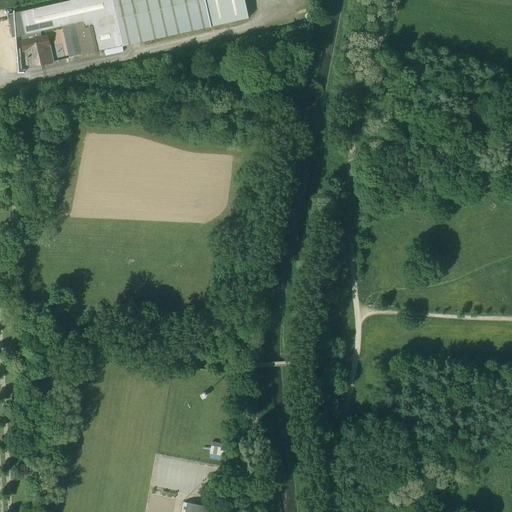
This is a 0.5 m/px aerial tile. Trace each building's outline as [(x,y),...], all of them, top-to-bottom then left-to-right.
[(26,35),(34,33),(41,32),(63,26),(76,23),(83,55),(98,51),(105,50),(106,56),(124,52),(122,46),(211,26),(249,18),(245,0),(71,0),(21,11),(8,14),(13,37),(26,35)] [(76,23),(63,26),(69,58),(83,55),(76,23)] [(31,66),(41,64),(54,61),(51,49),(48,35),(42,37),(41,32),(34,33),(35,38),(22,41),(24,51),(27,50),(31,66)] [(211,440),(211,456),(223,457),(223,441),(211,440)] [(181,511),(212,511),(214,507),(183,502),(181,511)]
